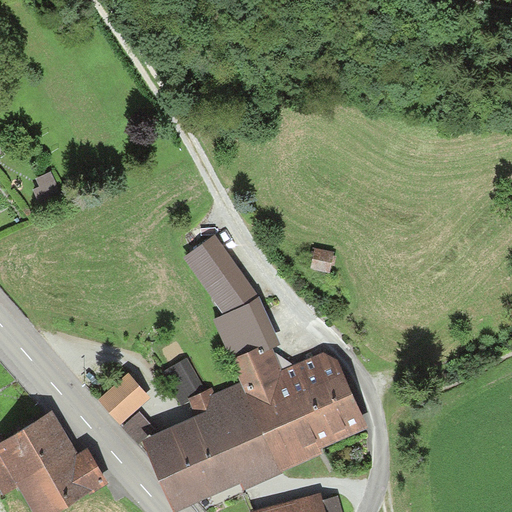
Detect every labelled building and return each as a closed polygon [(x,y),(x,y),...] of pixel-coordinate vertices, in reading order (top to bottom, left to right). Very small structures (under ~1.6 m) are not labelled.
[(62,196),(51,174),(37,181),(48,203),(62,196)] [(217,237),(184,259),(224,315),(259,299),(217,237)] [(310,248),(307,265),(325,267),(328,251),(310,248)] [(196,420),(143,443),(173,511),(184,511),(238,488),(242,493),(283,476),(281,473),(322,455),(320,450),(367,430),(333,352),(282,374),(272,350),(280,347),(259,299),(224,315),(213,319),(241,384),(214,396),(211,390),(188,401),(196,420)] [(200,387),(185,360),(165,370),(180,398),(200,387)] [(129,374),(99,401),(121,425),(151,398),(129,374)] [(140,411),(123,428),(139,444),(156,427),(140,411)] [(0,486),(1,489),(5,494),(18,486),(32,511),(63,511),(108,485),(88,451),(80,457),(54,414),(0,446),(0,486)] [(321,494),(251,511),(326,511),(323,502),(321,494)] [(342,511),(338,498),(323,502),(326,511),(342,511)]
